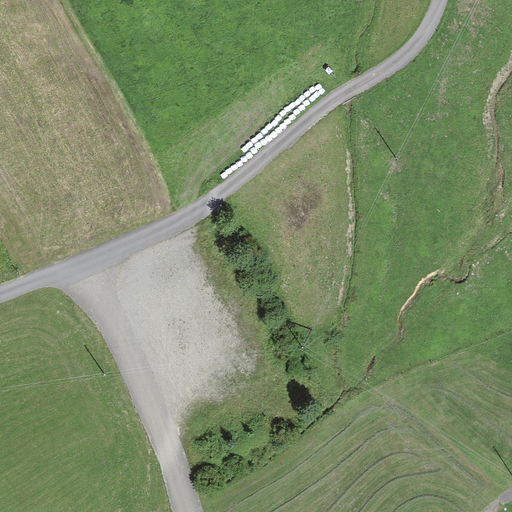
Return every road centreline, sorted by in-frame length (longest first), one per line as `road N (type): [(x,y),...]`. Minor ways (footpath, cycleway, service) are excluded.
road 1 (residential): [(76,266),(208,203),(321,110),(410,51),(440,0)]
road 2 (unclassified): [(76,266),(109,312),(176,462),(189,511)]
